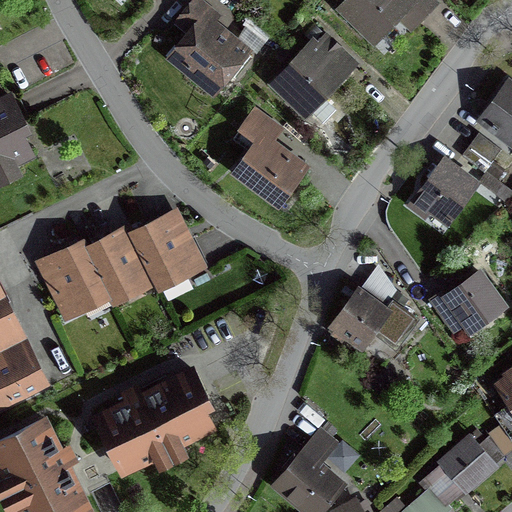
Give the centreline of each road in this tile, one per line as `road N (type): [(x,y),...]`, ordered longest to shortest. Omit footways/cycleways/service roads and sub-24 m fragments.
road 1 (residential): [(321,270),(232,221),(166,166),(64,0)]
road 2 (residential): [(321,270),(511,1)]
road 3 (residential): [(222,511),(245,473),(321,270)]
